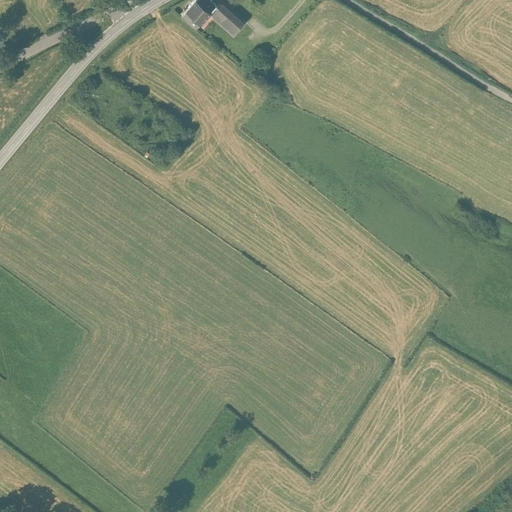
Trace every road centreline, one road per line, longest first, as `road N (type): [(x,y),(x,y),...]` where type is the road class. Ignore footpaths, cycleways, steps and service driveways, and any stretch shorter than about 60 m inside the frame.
road 1 (tertiary): [(139,12),(96,46),(0,160)]
road 2 (unclassified): [(511,102),(345,0)]
road 3 (residential): [(0,63),(116,11),(139,12)]
